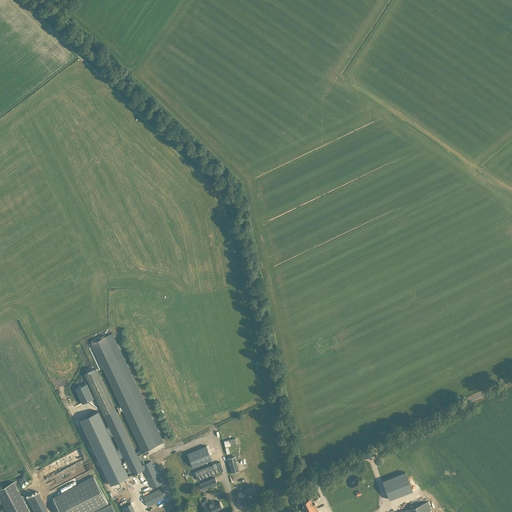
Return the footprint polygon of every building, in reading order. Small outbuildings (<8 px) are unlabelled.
[(142,452),(156,445),(116,359),(106,336),(91,343),(101,366),(142,452)] [(84,374),(128,466),(125,467),(98,411),(80,419),(111,485),(143,469),(150,484),(160,480),(151,461),(142,465),(96,368),(84,374)] [(236,438),(224,441),(225,446),(237,444),(236,438)] [(212,459),(209,453),(206,445),(187,453),(193,467),(212,459)] [(227,458),(231,473),(239,471),(235,456),(227,458)] [(195,471),(198,480),(223,470),(220,461),(195,471)] [(108,503),(105,498),(103,492),(94,476),(64,491),(53,497),(60,511),(90,511),(96,509),(105,504),(108,503)] [(215,477),(199,484),(202,490),(218,484),(215,477)] [(384,483),(391,502),(398,499),(391,480),(384,483)] [(0,489),(0,499),(6,511),(29,511),(19,492),(13,482),(0,489)] [(256,491),(253,485),(248,487),(246,484),(240,487),(242,490),(238,492),(241,498),(256,491)] [(147,506),(166,497),(161,488),(143,497),(147,506)] [(49,511),(38,492),(27,498),(33,511),(49,511)] [(318,511),(317,508),(315,503),(313,504),(310,498),(301,502),(304,509),(302,509),(303,511),(318,511)] [(212,511),(222,507),(219,501),(214,503),(213,500),(209,502),(208,499),(201,502),(205,511),(212,511)] [(122,507),(123,511),(135,511),(131,503),(122,507)]
